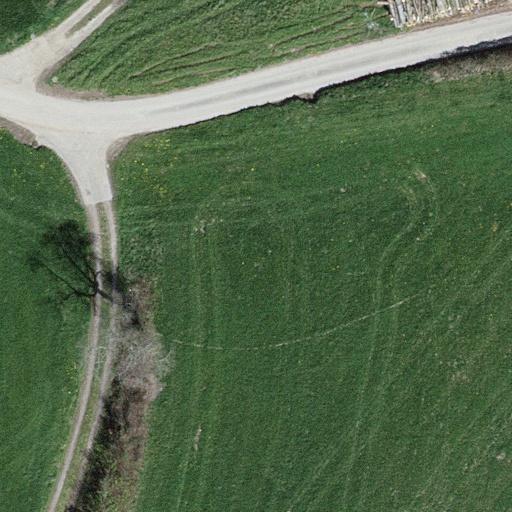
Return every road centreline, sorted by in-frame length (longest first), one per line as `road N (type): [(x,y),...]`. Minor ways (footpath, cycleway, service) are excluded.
road 1 (track): [(78,129),(511,39)]
road 2 (track): [(61,511),(109,363),(109,225),(78,129)]
road 3 (track): [(0,87),(107,0)]
